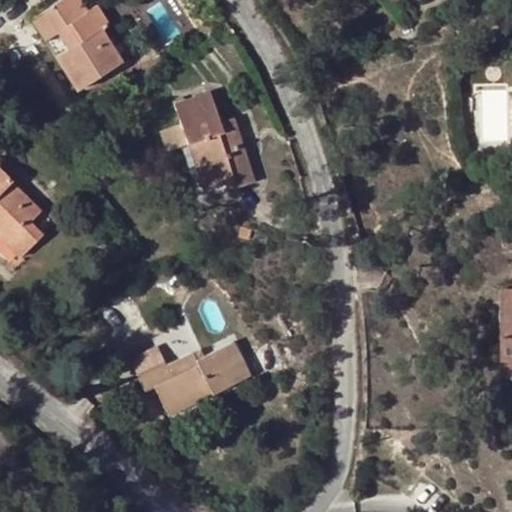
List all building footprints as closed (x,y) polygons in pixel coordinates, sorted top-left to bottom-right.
[(62,0),(32,20),(45,41),(55,34),(75,65),(65,72),(76,90),(120,62),(100,31),(108,27),(94,6),(87,11),(80,0),(62,0)] [(55,34),(45,41),(65,72),(75,65),(55,34)] [(178,125),(158,132),(165,153),(186,146),(194,143),(207,179),(231,172),(234,181),(236,189),(254,182),(244,150),(237,152),(230,129),(223,131),(220,123),(210,94),(173,107),(178,125)] [(234,118),(220,123),(223,131),(230,129),(237,152),(244,150),(234,118)] [(194,143),(186,146),(201,193),(234,181),(231,172),(207,179),(194,143)] [(0,238),(19,257),(40,236),(28,223),(38,212),(9,184),(11,182),(0,170),(0,238)] [(511,287),(502,288),(502,337),(510,336),(509,297),(511,296),(511,287)] [(501,380),(511,379),(511,296),(509,297),(510,336),(502,337),(501,380)] [(128,360),(143,392),(152,387),(163,381),(175,405),(207,389),(210,396),(250,377),(233,343),(204,357),(196,361),(193,354),(165,368),(162,362),(155,347),(128,360)] [(162,362),(165,368),(193,354),(196,361),(204,357),(198,345),(162,362)] [(163,381),(152,387),(166,417),(210,396),(207,389),(175,405),(163,381)]
